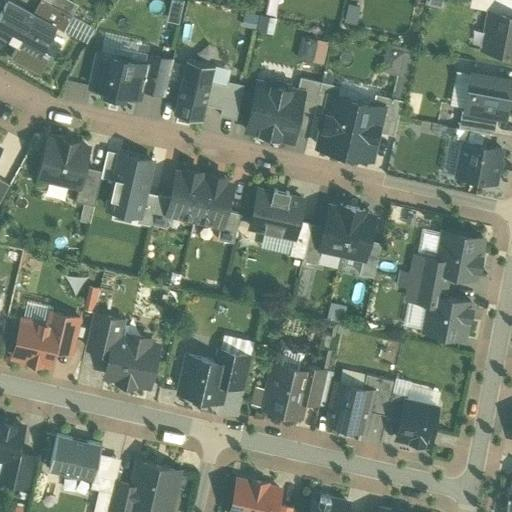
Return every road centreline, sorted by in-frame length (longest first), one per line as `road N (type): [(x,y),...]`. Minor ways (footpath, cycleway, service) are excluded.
road 1 (residential): [(0,91),(511,218)]
road 2 (residential): [(220,438),(465,497)]
road 3 (residential): [(511,257),(465,497)]
road 4 (residential): [(0,392),(220,438)]
